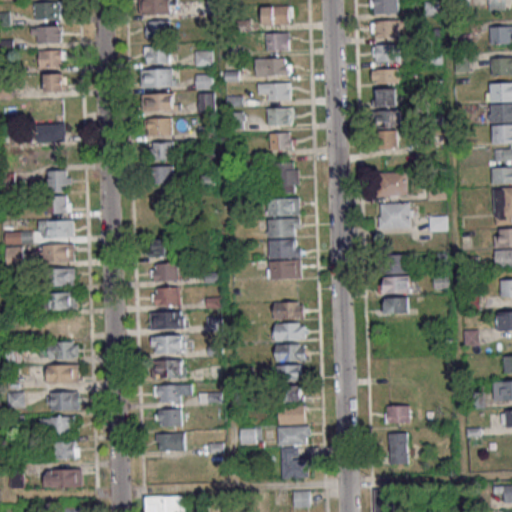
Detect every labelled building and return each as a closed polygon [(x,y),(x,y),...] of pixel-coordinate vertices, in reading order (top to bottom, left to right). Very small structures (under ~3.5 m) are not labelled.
[(175,0),(142,0),(143,13),(176,13),(175,0)] [(370,0),(371,12),(398,12),(397,0),(370,0)] [(488,0),(489,10),(508,10),(507,0),(488,0)] [(35,19),(62,19),(62,2),(35,2),(35,19)] [(292,24),(292,6),(262,6),(262,24),(292,24)] [(372,20),(372,36),(403,36),(403,20),(372,20)] [(171,21),(147,21),(147,37),(171,37),(171,21)] [(62,43),(62,26),(33,26),(33,43),(62,43)] [(490,43),(511,43),(511,26),(490,26),(490,43)] [(267,32),(267,50),(290,50),(290,32),(267,32)] [(400,44),(372,44),(372,60),(400,60),(400,44)] [(145,46),(145,62),(172,62),(172,46),(145,46)] [(40,50),(40,67),(65,67),(65,50),(40,50)] [(213,64),(213,51),(196,51),(196,64),(213,64)] [(511,56),(492,57),(492,75),(511,74),(511,56)] [(257,75),(291,75),(291,57),(257,57),(257,75)] [(142,86),(174,86),(174,69),(142,69),(142,86)] [(399,69),(373,69),(373,82),(399,82),(399,69)] [(67,92),(67,74),(45,74),(45,92),(67,92)] [(198,88),(213,88),(212,74),(197,75),(198,88)] [(490,101),(511,101),(511,81),(490,82),(490,101)] [(292,82),(259,82),(259,99),(292,99),(292,82)] [(374,88),(374,106),(397,106),(397,88),(374,88)] [(215,92),(199,92),(199,111),(215,111),(215,92)] [(144,93),(144,110),(174,110),(174,93),(144,93)] [(511,103),(490,103),(490,122),(511,121),(511,103)] [(268,124),(294,124),(294,107),(268,107),(268,124)] [(402,128),(402,110),(375,110),(375,128),(402,128)] [(173,134),(173,118),(149,118),(149,134),(173,134)] [(494,160),(511,159),(511,123),(492,124),(493,146),(494,146),(494,160)] [(67,124),(37,124),(37,142),(67,142),(67,124)] [(398,130),(377,130),(377,148),(398,148),(398,130)] [(294,132),(270,132),(270,149),(294,149),(294,132)] [(174,142),(151,142),(151,159),(174,159),(174,142)] [(277,173),(277,192),(299,193),(299,162),(272,162),(272,173),(277,173)] [(152,166),(152,183),(174,183),(174,166),(152,166)] [(511,166),(493,167),(493,183),(511,182),(511,166)] [(50,191),(72,191),(72,170),(50,170),(50,191)] [(408,172),(377,172),(377,195),(408,195),(408,172)] [(511,186),(494,187),(495,224),(511,224),(511,186)] [(46,212),(72,212),(72,196),(46,196),(46,212)] [(300,198),(269,198),(269,215),(300,215),(300,198)] [(380,203),(380,227),(411,227),(411,203),(380,203)] [(446,216),(430,216),(430,230),(446,230),(446,216)] [(301,218),(270,218),(270,237),(301,237),(301,218)] [(74,237),(74,220),(40,220),(40,237),(74,237)] [(511,227),(495,228),(495,247),(511,247),(511,227)] [(150,255),(176,255),(176,239),(150,239),(150,255)] [(302,277),(302,258),(301,258),(301,239),(269,239),(270,278),(302,277)] [(75,261),(75,244),(41,244),(41,261),(75,261)] [(495,267),(511,267),(511,249),(495,249),(495,267)] [(383,255),(383,274),(410,274),(410,255),(383,255)] [(152,263),(152,280),(179,280),(179,263),(152,263)] [(76,285),(76,268),(55,268),(55,285),(76,285)] [(384,276),(384,292),(411,292),(411,276),(384,276)] [(501,297),(511,296),(511,278),(501,279),(501,297)] [(153,287),(153,304),(180,304),(180,287),(153,287)] [(78,292),(47,292),(47,309),(78,309),(78,292)] [(408,297),(385,297),(385,312),(408,312),(408,297)] [(276,318),(304,318),(304,302),(276,302),(276,318)] [(511,310),(498,311),(499,329),(511,329),(511,310)] [(185,328),(185,311),(151,311),(151,328),(185,328)] [(78,333),(78,317),(49,317),(49,333),(78,333)] [(222,329),(222,318),(209,318),(208,329),(222,329)] [(276,323),(276,339),(305,339),(305,323),(276,323)] [(31,339),(31,327),(8,327),(8,339),(31,339)] [(186,352),(186,335),(152,335),(152,352),(186,352)] [(79,357),(79,342),(43,342),(43,357),(79,357)] [(277,360),(305,360),(305,344),(277,344),(277,360)] [(153,377),(185,377),(185,359),(153,359),(153,377)] [(79,365),(48,365),(48,381),(79,381),(79,365)] [(302,365),(278,365),(278,380),(302,380),(302,365)] [(511,380),(494,380),(494,399),(511,398),(511,380)] [(183,394),(193,394),(193,384),(154,384),(154,401),(183,401),(183,394)] [(278,401),(303,401),(303,385),(278,385),(278,401)] [(80,392),(48,392),(48,409),(80,409),(80,392)] [(306,405),(279,405),(279,423),(306,423),(306,405)] [(410,422),(410,405),(386,405),(386,422),(410,422)] [(157,408),(157,426),(183,426),(183,408),(157,408)] [(77,433),(77,416),(42,416),(42,433),(77,433)] [(279,426),(279,444),(309,444),(309,426),(279,426)] [(261,443),(261,428),(240,428),(240,443),(261,443)] [(157,432),(157,450),(186,450),(186,432),(157,432)] [(390,463),(408,463),(408,432),(390,432),(390,463)] [(79,441),(54,441),(54,458),(79,458),(79,441)] [(282,448),(282,477),(309,477),(309,457),(300,457),(300,448),(282,448)] [(24,487),(24,466),(12,466),(12,487),(24,487)] [(82,486),(82,469),(46,469),(46,486),(82,486)] [(511,501),(511,484),(495,485),(495,493),(504,492),(504,502),(511,501)] [(294,506),(311,506),(311,490),(294,490),(294,506)] [(376,511),(408,511),(408,490),(377,490),(376,511)] [(186,511),(186,495),(146,496),(145,511),(186,511)]
